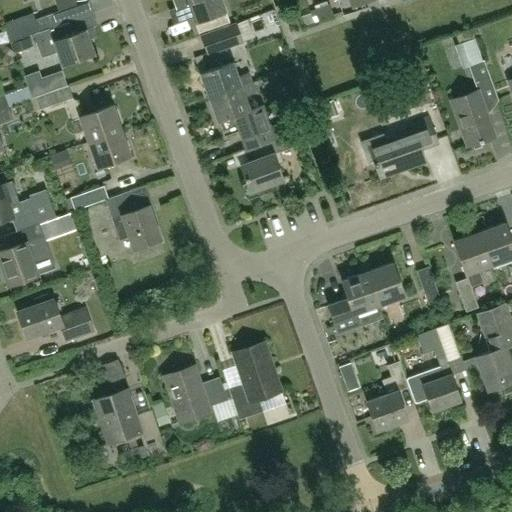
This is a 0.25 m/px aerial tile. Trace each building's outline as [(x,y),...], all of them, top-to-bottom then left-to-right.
[(173,0),(176,8),(189,4),(197,24),(226,14),(221,0),(173,0)] [(367,5),(365,0),(347,0),(352,10),(367,5)] [(305,13),(309,25),(333,16),(329,5),(305,13)] [(39,32),(69,22),(65,10),(35,21),(39,32)] [(69,22),(39,32),(34,34),(42,57),(57,52),(62,67),(95,55),(86,30),(73,34),(69,22)] [(235,25),(200,37),(207,55),(241,43),(235,25)] [(478,90),(451,100),(468,147),(496,137),(488,114),(484,105),(499,100),(485,60),(481,61),(474,39),(462,43),(470,66),(478,90)] [(3,43),(0,46),(0,57),(10,64),(17,54),(15,52),(3,43)] [(249,73),(238,76),(233,62),(199,74),(208,99),(252,83),(249,73)] [(404,75),(408,86),(425,80),(420,68),(404,75)] [(256,93),(252,83),(208,99),(217,123),(219,122),(224,136),(238,131),(245,150),(261,145),(275,140),(271,128),(262,106),(250,110),(246,97),(256,93)] [(425,84),(392,95),(399,114),(431,102),(425,84)] [(113,106),(81,117),(76,101),(71,99),(72,98),(68,86),(31,99),(29,100),(33,112),(38,110),(65,101),(71,121),(76,134),(84,130),(88,142),(122,130),(113,106)] [(26,87),(4,95),(4,96),(0,96),(0,110),(8,107),(29,100),(31,99),(26,87)] [(0,124),(13,120),(8,107),(0,110),(0,149),(2,148),(0,143),(0,124)] [(331,125),(346,120),(343,111),(328,116),(331,125)] [(369,146),(381,178),(426,162),(421,149),(438,143),(429,117),(411,124),(413,130),(369,146)] [(297,119),(291,121),(295,133),(300,145),(305,161),(311,159),(297,119)] [(295,133),(291,121),(271,128),(275,140),(295,133)] [(122,130),(88,142),(97,168),(131,156),(122,130)] [(275,140),(261,145),(266,157),(241,166),(248,184),(243,185),(243,187),(246,197),(250,199),(272,191),(273,189),(271,184),(283,180),(273,154),(300,145),(295,133),(275,140)] [(50,155),(44,137),(29,142),(36,160),(50,155)] [(11,182),(5,184),(0,186),(0,220),(12,216),(17,231),(39,223),(55,217),(45,190),(28,196),(29,198),(18,202),(11,182)] [(130,191),(108,199),(105,200),(120,241),(130,237),(134,249),(160,240),(152,216),(155,214),(145,185),(129,191),(130,191)] [(105,200),(108,199),(104,187),(71,199),(75,211),(105,200)] [(68,214),(53,219),(59,236),(74,230),(68,214)] [(511,241),(505,222),(480,231),(492,265),(511,258),(511,241)] [(39,223),(17,231),(11,233),(16,246),(0,251),(0,263),(8,286),(38,275),(32,259),(50,253),(39,223)] [(492,265),(480,231),(454,240),(466,274),(465,275),(467,278),(455,283),(465,313),(478,308),(471,288),(483,283),(479,270),(492,265)] [(394,262),(367,272),(379,306),(381,305),(406,296),(394,262)] [(428,267),(416,271),(428,305),(440,301),(428,267)] [(343,280),(349,298),(329,305),(339,333),(385,317),(381,305),(379,306),(367,272),(343,280)] [(53,299),(17,312),(26,338),(61,325),(66,341),(93,331),(85,309),(60,318),(53,299)] [(487,353),(477,357),(463,362),(467,371),(480,366),(489,390),(511,381),(511,366),(505,348),(511,345),(511,321),(509,312),(506,303),(475,314),(487,353)] [(456,341),(455,342),(449,324),(416,335),(423,354),(435,350),(444,376),(423,384),(432,410),(461,400),(452,375),(463,371),(464,372),(467,371),(463,362),(456,341)] [(258,400),(281,392),(264,343),(233,353),(245,387),(230,392),(240,420),(262,412),(258,400)] [(100,365),(106,384),(123,378),(117,359),(100,365)] [(387,394),(367,402),(377,430),(407,419),(397,392),(409,387),(400,361),(388,366),(392,377),(382,380),(387,394)] [(351,364),(341,367),(345,376),(354,373),(351,364)] [(194,366),(164,376),(180,423),(210,413),(208,407),(228,401),(220,378),(200,384),(194,366)] [(126,390),(94,401),(109,444),(140,433),(148,455),(165,449),(151,411),(135,416),(126,390)] [(169,423),(162,402),(151,406),(158,427),(169,423)]
